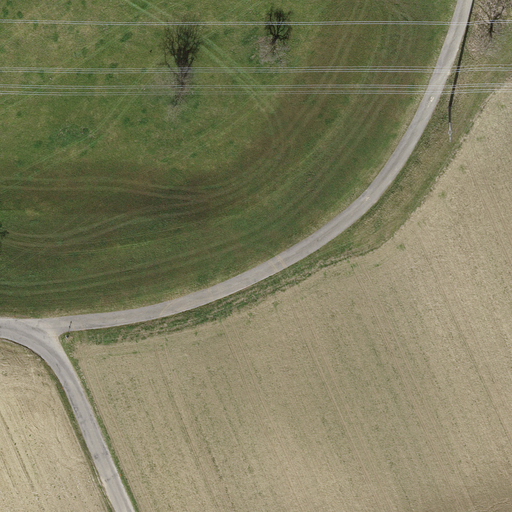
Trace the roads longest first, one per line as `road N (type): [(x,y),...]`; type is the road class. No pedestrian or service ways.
road 1 (track): [(43,339),(65,327),(164,313),(233,291),(322,235),(404,155),(469,0)]
road 2 (unclassified): [(0,326),(57,351),(125,511)]
